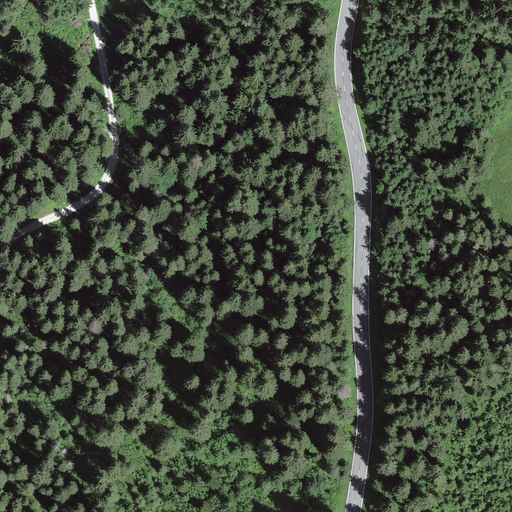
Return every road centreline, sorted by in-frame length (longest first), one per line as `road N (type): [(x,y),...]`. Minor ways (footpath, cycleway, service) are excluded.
road 1 (secondary): [(351,0),(342,61),(363,195),(365,400),(353,511)]
road 2 (track): [(86,0),(113,164),(94,194),(0,243)]
